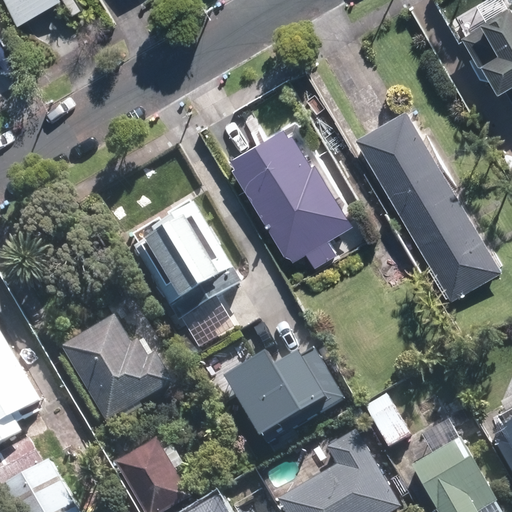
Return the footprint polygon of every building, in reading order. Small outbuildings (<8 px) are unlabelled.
[(3,0),(17,27),(59,1),(58,0),(3,0)] [(511,6),(465,34),(482,63),(490,58),(511,94),(511,6)] [(0,37),(0,74),(3,80),(20,70),(2,37),(0,37)] [(503,269),(410,107),(358,138),(450,299),(503,269)] [(319,167),(299,134),(275,149),(272,145),(235,167),(289,256),(291,255),(296,263),(310,255),(318,268),(339,256),(331,242),(357,227),(351,219),(353,218),(322,166),(319,167)] [(241,279),(200,209),(158,233),(161,238),(140,251),(197,350),(236,327),(216,293),(241,279)] [(119,315),(64,347),(106,418),(174,378),(159,352),(151,357),(141,340),(136,343),(119,315)] [(6,333),(0,336),(0,454),(29,437),(20,420),(47,404),(6,333)] [(266,442),(343,396),(313,347),(301,354),(298,348),(274,363),(266,350),(225,374),(266,442)] [(435,390),(458,431),(474,422),(451,380),(435,390)] [(394,449),(414,437),(390,396),(369,408),(394,449)] [(130,407),(112,418),(128,446),(146,435),(130,407)] [(401,511),(406,510),(361,432),(331,449),(340,466),(280,500),(287,511),(401,511)] [(511,432),(495,443),(511,472),(511,432)] [(159,439),(119,462),(147,511),(163,511),(192,496),(159,439)] [(13,511),(81,511),(53,461),(46,466),(31,440),(0,457),(0,492),(2,492),(13,511)] [(505,511),(466,441),(417,469),(440,511),(505,511)] [(229,511),(218,493),(185,511),(229,511)]
